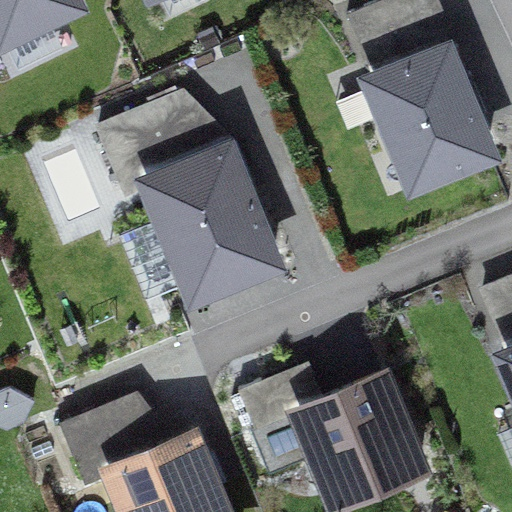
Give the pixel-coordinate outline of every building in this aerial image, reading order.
[(0,0),(0,34),(75,5),(72,0),(0,0)] [(411,195),(499,161),(453,47),(366,81),(411,195)] [(194,299),(273,268),(227,152),(148,183),(194,299)] [(425,474),(384,373),(289,410),(329,511),(425,474)] [(123,511),(224,511),(194,436),(107,471),(123,511)]
